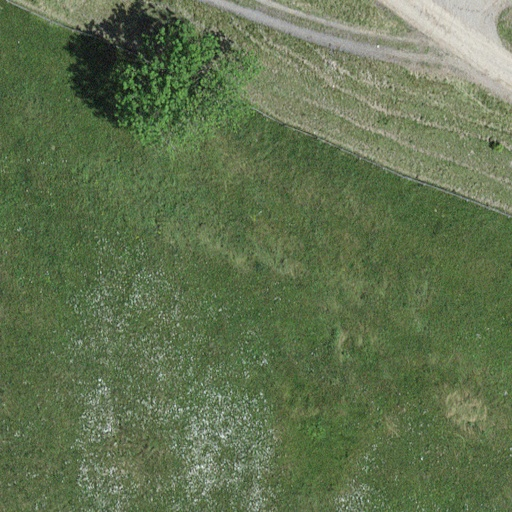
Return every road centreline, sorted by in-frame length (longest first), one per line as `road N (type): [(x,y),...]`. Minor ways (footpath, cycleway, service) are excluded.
road 1 (track): [(459,44),(417,48),(338,36),(234,0)]
road 2 (unclassified): [(400,0),(511,76)]
